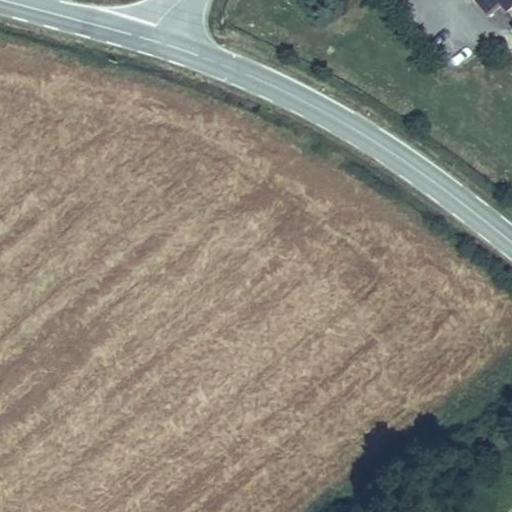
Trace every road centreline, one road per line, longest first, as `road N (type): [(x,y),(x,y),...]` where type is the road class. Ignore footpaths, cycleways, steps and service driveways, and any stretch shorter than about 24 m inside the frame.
road 1 (secondary): [(511,243),(333,116),(158,40)]
road 2 (secondary): [(158,40),(4,0)]
